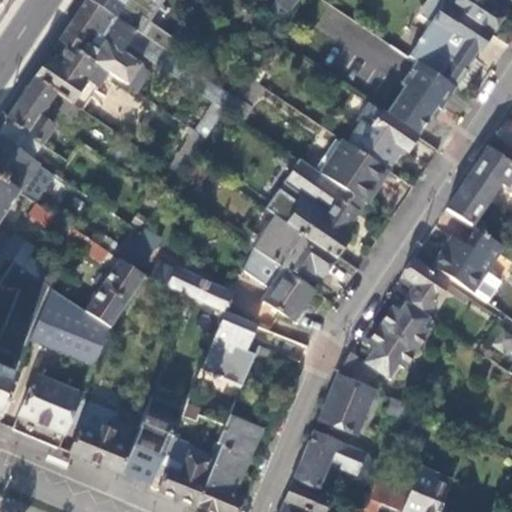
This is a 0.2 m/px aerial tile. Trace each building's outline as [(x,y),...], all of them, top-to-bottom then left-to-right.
[(133,78),(139,70),(121,57),(138,31),(130,26),(91,0),(88,0),(61,40),(69,46),(100,66),(129,85),(133,78)] [(91,0),(130,26),(147,0),(91,0)] [(280,0),(272,13),(286,22),(300,0),(280,0)] [(442,0),(432,0),(422,16),(433,23),(410,56),(418,61),(457,88),(476,60),(474,58),(479,50),(482,53),(494,35),(444,1),(442,0)] [(444,0),(444,1),(494,35),(509,13),(503,9),(508,0),(444,0)] [(227,109),(236,96),(157,43),(148,56),(227,109)] [(57,63),(49,58),(36,77),(57,91),(74,102),(100,66),(69,46),(57,63)] [(416,134),(419,136),(434,113),(424,107),(429,99),(439,106),(443,109),(457,88),(418,61),(401,86),(406,89),(388,115),(416,134)] [(259,82),(265,73),(255,67),(249,76),(259,82)] [(57,91),(36,77),(0,129),(0,136),(32,158),(54,126),(42,117),(48,108),(46,107),(57,91)] [(144,85),(133,78),(129,85),(139,92),(144,85)] [(253,108),(236,96),(227,109),(244,121),(253,108)] [(434,113),(439,106),(429,99),(424,107),(434,113)] [(388,115),(372,105),(361,122),(362,123),(349,143),(389,170),(402,150),(404,152),(416,134),(388,115)] [(508,120),(496,136),(511,146),(511,119),(510,122),(508,120)] [(32,158),(0,136),(0,178),(20,192),(40,163),(32,158)] [(365,202),(368,205),(391,171),(389,170),(349,143),(345,140),(322,174),(365,202)] [(511,191),(511,164),(488,149),(448,208),(474,226),(501,184),(511,191)] [(277,215),(337,256),(350,238),(344,234),(365,202),(322,174),(301,160),(286,183),(300,193),(295,200),(281,190),(268,209),(277,215)] [(0,222),(20,192),(0,178),(0,248),(3,243),(0,241),(0,222)] [(102,261),(108,252),(64,222),(37,203),(28,215),(45,226),(43,230),(53,237),(54,236),(74,249),(78,244),(102,261)] [(324,276),(337,256),(277,215),(262,238),(251,230),(244,241),(257,250),(308,284),(316,271),(324,276)] [(483,232),(478,229),(467,245),(472,248),(483,232)] [(455,237),(435,267),(490,304),(504,283),(489,273),(506,247),(483,232),(472,248),(467,245),(455,237)] [(263,299),(299,324),(307,311),(303,308),(316,290),(308,284),(257,250),(244,269),(271,287),(263,299)] [(52,288),(53,286),(39,277),(14,259),(0,279),(0,284),(12,290),(13,288),(19,290),(0,333),(0,349),(22,359),(30,340),(52,288)] [(53,286),(64,269),(52,260),(39,277),(53,286)] [(146,277),(124,262),(120,260),(85,311),(111,328),(146,277)] [(448,283),(413,260),(402,276),(417,286),(406,302),(426,316),(448,283)] [(151,279),(226,311),(234,294),(176,267),(175,269),(158,262),(151,279)] [(111,328),(85,311),(52,288),(30,340),(94,366),(111,328)] [(426,316),(406,302),(399,312),(394,308),(381,327),(418,351),(430,333),(422,328),(429,318),(426,316)] [(226,311),(202,369),(243,386),(252,366),(256,357),(244,352),(256,324),(226,311)] [(367,362),(352,352),(339,376),(369,388),(380,372),(389,378),(398,364),(406,369),(418,351),(381,327),(369,345),(375,350),(367,362)] [(283,379),(291,359),(260,346),(256,357),(252,366),(283,379)] [(169,358),(152,398),(184,411),(190,397),(186,395),(196,370),(169,358)] [(0,371),(0,410),(14,378),(0,371)] [(35,376),(13,428),(33,436),(60,448),(82,395),(35,376)] [(369,388),(339,376),(320,421),(358,435),(377,391),(369,388)] [(184,411),(182,417),(199,423),(206,404),(190,397),(184,411)] [(404,419),(409,405),(394,399),(388,412),(404,419)] [(140,427),(122,470),(155,483),(161,466),(173,438),(181,419),(149,405),(140,427)] [(79,428),(70,452),(93,462),(121,474),(122,470),(140,427),(117,417),(112,429),(105,426),(101,436),(79,428)] [(208,479),(197,506),(211,511),(238,511),(243,501),(231,495),(259,429),(230,418),(226,427),(219,444),(222,445),(208,479)] [(330,465),(358,477),(368,452),(334,438),(316,430),(296,478),(320,488),(330,465)] [(168,469),(159,490),(173,496),(197,506),(208,479),(203,477),(209,461),(192,453),(195,446),(173,438),(161,466),(168,469)] [(48,456),(46,462),(66,471),(69,464),(48,456)] [(439,511),(453,481),(421,468),(402,511),(439,511)] [(326,511),(331,501),(293,485),(282,511),(358,511),(343,506),(340,511),(326,511)] [(363,511),(374,511),(379,503),(397,511),(403,497),(375,485),(363,511)]
